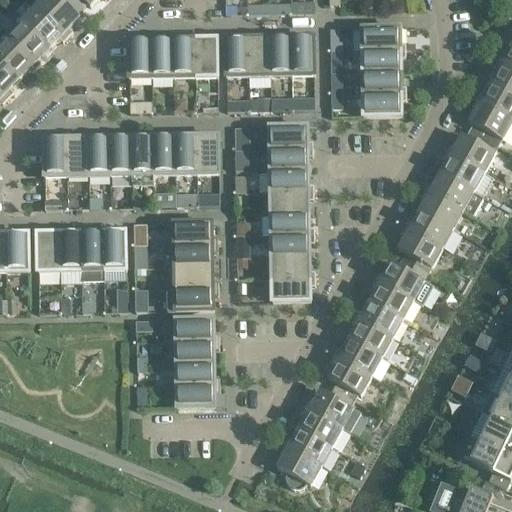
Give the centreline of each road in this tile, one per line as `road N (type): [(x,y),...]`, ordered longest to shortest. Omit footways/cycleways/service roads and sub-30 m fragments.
road 1 (residential): [(438,0),(449,84),(331,315),(234,480)]
road 2 (residential): [(0,146),(140,0)]
